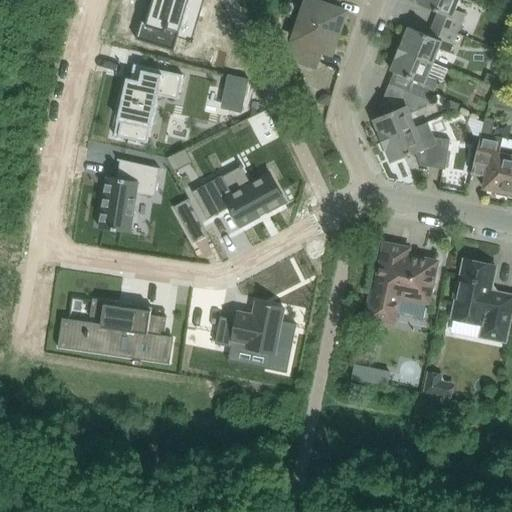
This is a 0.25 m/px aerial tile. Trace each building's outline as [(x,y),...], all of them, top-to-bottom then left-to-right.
[(147,0),(141,25),(153,29),(150,41),(160,44),(159,47),(174,51),(178,38),(184,20),(185,21),(185,19),(198,23),(204,0),(147,0)] [(341,0),(307,0),(301,20),(339,33),(346,12),(338,9),(341,0)] [(439,13),(434,24),(457,34),(465,14),(455,10),(459,0),(419,0),(418,4),(439,13)] [(300,65),(317,71),(324,52),(332,54),(339,33),(301,20),(293,41),(294,41),(292,48),(300,65)] [(449,54),(457,34),(434,24),(429,36),(409,28),(404,40),(403,40),(399,49),(434,63),(439,50),(449,54)] [(407,91),(430,101),(438,81),(428,77),(434,63),(399,49),(395,59),(396,59),(391,71),(411,80),(407,91)] [(127,78),(118,120),(121,121),(118,137),(147,144),(158,94),(178,99),(183,75),(134,65),(131,79),(127,78)] [(486,73),(482,82),(493,87),(497,78),(486,73)] [(247,89),(249,80),(229,75),(227,84),(247,89)] [(382,142),(416,128),(410,114),(428,107),(430,101),(407,91),(399,109),(373,120),(378,132),(378,133),(382,142)] [(319,98),(317,104),(328,107),(331,96),(324,94),(319,98)] [(450,101),(448,107),(457,111),(460,104),(450,101)] [(478,148),(473,171),(487,174),(484,189),(497,192),(496,195),(508,197),(511,179),(511,150),(501,148),(503,138),(491,136),(494,120),(486,118),(484,117),(480,134),(478,148)] [(416,128),(382,142),(385,152),(386,151),(391,164),(416,154),(421,166),(445,170),(449,151),(450,140),(434,138),(428,123),(416,128)] [(185,149),(167,158),(175,172),(193,163),(185,149)] [(107,177),(99,228),(131,233),(137,194),(155,197),(160,169),(121,160),(118,179),(107,177)] [(222,176),(192,192),(207,220),(230,207),(241,226),(260,216),(260,217),(267,213),(266,212),(285,202),(270,174),(255,182),(251,184),(233,194),(223,177),(222,176)] [(198,217),(184,225),(194,243),(208,235),(198,217)] [(400,298),(409,299),(413,304),(420,306),(426,303),(429,304),(438,262),(408,256),(410,249),(385,244),(375,291),(369,290),(364,317),(375,320),(379,325),(384,321),(394,324),(400,298)] [(453,299),(456,299),(452,319),(483,326),(481,337),(505,343),(511,310),(511,296),(490,292),(496,267),(464,261),(460,283),(457,282),(453,299)] [(62,318),(58,348),(60,348),(60,345),(87,349),(89,333),(106,336),(104,351),(169,361),(168,364),(170,364),(173,344),(172,344),(173,338),(168,337),(161,335),(161,332),(165,332),(167,318),(151,315),(152,308),(129,304),(128,311),(119,310),(120,303),(93,299),(90,317),(102,319),(101,324),(62,318)] [(221,318),(215,344),(232,348),(234,341),(248,344),(247,349),(272,354),(269,369),(287,373),(297,325),(281,322),(284,308),(256,303),(254,316),(238,313),(236,321),(221,318)] [(377,370),(374,384),(387,387),(390,372),(377,370)] [(444,398),(447,381),(445,381),(443,378),(444,375),(428,372),(423,393),(444,398)]
